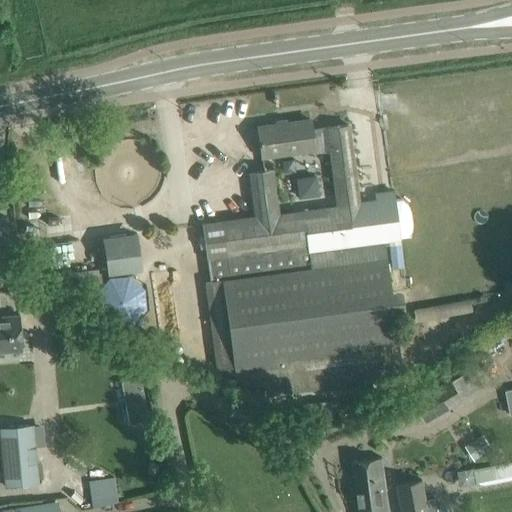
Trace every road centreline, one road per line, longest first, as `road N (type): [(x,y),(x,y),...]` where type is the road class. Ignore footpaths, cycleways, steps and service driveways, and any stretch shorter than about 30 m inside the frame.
road 1 (tertiary): [(0,105),(163,71),(457,29)]
road 2 (unclassified): [(0,198),(8,275),(318,458)]
